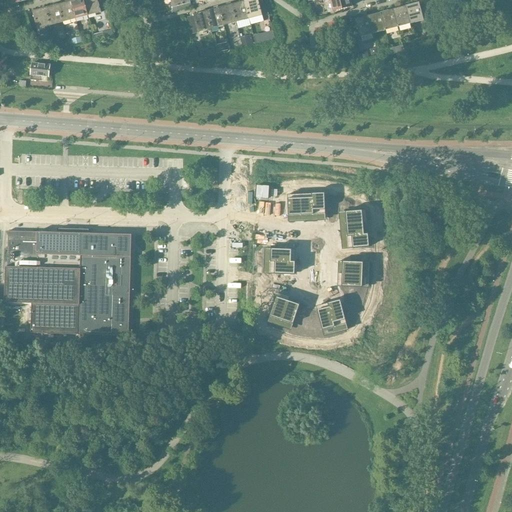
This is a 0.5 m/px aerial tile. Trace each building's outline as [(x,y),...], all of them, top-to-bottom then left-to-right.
[(29,0),(7,0),(6,0),(9,10),(19,7),(18,3),(29,0)] [(83,0),(76,0),(70,2),(75,19),(88,16),(83,0)] [(97,0),(83,0),(88,16),(101,13),(97,0)] [(257,0),(249,0),(244,1),(249,19),(262,16),(257,0)] [(349,0),(329,0),(333,11),(351,7),(349,0)] [(244,1),(232,5),(236,23),(249,19),(244,1)] [(70,2),(58,5),(63,23),(75,19),(70,2)] [(426,7),(420,9),(418,3),(410,6),(409,4),(405,6),(405,7),(410,24),(423,21),(422,17),(424,17),(428,15),(426,7)] [(58,5),(45,8),(50,26),(63,23),(58,5)] [(232,5),(219,8),(224,26),(236,23),(232,5)] [(405,7),(397,9),(396,7),(392,9),(393,10),(397,28),(410,24),(405,7)] [(45,8),(32,12),(37,29),(50,26),(45,8)] [(219,8),(206,11),(211,29),(224,26),(219,8)] [(393,10),(384,12),(383,11),(380,13),(380,14),(384,31),(397,28),(393,10)] [(206,11),(193,15),(193,16),(198,33),(211,29),(206,11)] [(380,14),(371,16),(370,14),(367,16),(367,17),(372,34),(384,31),(380,14)] [(193,16),(188,17),(192,34),(198,33),(193,16)] [(367,17),(359,19),(358,17),(355,19),(355,20),(354,20),(359,38),(372,34),(367,17)] [(272,32),(254,37),(256,44),(274,39),(272,32)] [(251,35),(240,38),(243,47),(253,44),(251,35)] [(226,43),(217,45),(219,53),(227,51),(226,43)] [(202,57),(215,54),(214,47),(201,49),(202,57)] [(388,47),(377,50),(379,57),(390,54),(388,47)] [(50,65),(32,63),(30,80),(40,81),(41,77),(49,77),(50,65)] [(312,194),(300,195),(301,215),(313,215),(312,194)] [(324,194),(312,194),(313,215),(325,214),(324,194)] [(300,195),(287,195),(288,216),(301,215),(300,195)] [(366,210),(345,212),(346,225),(367,223),(366,210)] [(367,223),(346,225),(347,237),(368,235),(367,223)] [(128,336),(131,235),(88,234),(88,230),(66,229),(66,233),(8,232),(7,267),(5,267),(4,303),(31,304),(30,334),(128,336)] [(368,235),(347,237),(348,249),(369,247),(368,235)] [(271,249),(270,262),(295,263),(295,250),(271,249)] [(270,262),(270,274),(294,275),(295,263),(270,262)] [(338,262),(338,274),(362,275),(363,263),(338,262)] [(338,274),(337,287),(362,288),(362,275),(338,274)] [(277,293),(269,317),(281,321),(289,297),(277,293)] [(289,297),(281,321),(293,325),(301,301),(289,297)] [(340,300),(328,303),(334,327),(346,324),(340,300)] [(328,303),(316,306),(322,330),(334,327),(328,303)]
